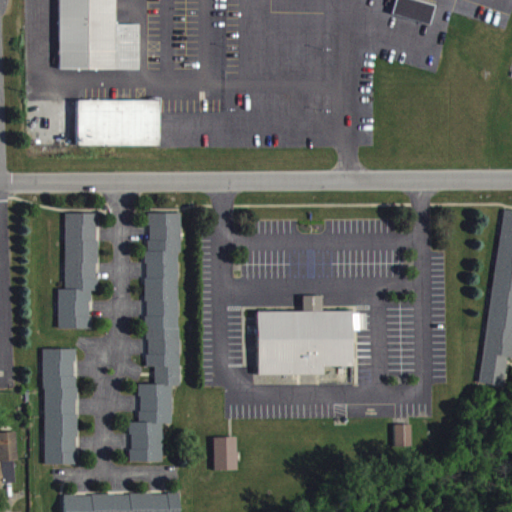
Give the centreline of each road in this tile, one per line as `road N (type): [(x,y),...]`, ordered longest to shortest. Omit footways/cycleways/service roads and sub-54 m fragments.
road 1 (residential): [(511,181),(0,183)]
road 2 (residential): [(119,183),(120,315),(100,469)]
